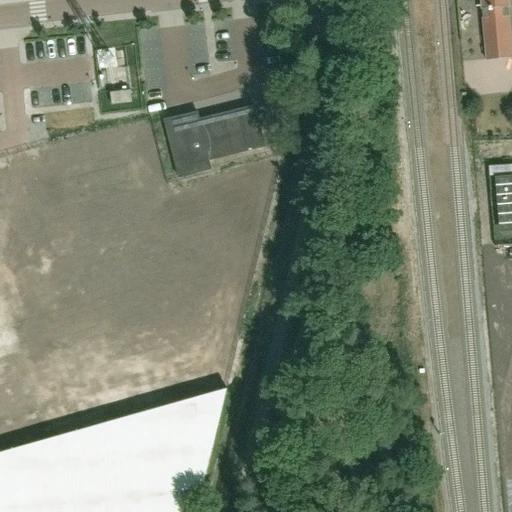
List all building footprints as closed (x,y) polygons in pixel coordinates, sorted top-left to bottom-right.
[(480,0),(486,60),(511,57),(511,55),(508,7),(509,7),(508,0),(480,0)] [(130,91),(110,93),(111,105),(132,102),(130,91)] [(209,161),(265,147),(254,106),(199,120),(197,112),(164,121),(178,178),(211,170),(209,161)] [(511,177),(498,179),(503,231),(511,230),(511,177)] [(27,354),(28,378),(68,376),(66,351),(27,354)] [(196,511),(226,389),(0,452),(0,511),(196,511)] [(27,411),(1,421),(10,443),(36,433),(27,411)]
